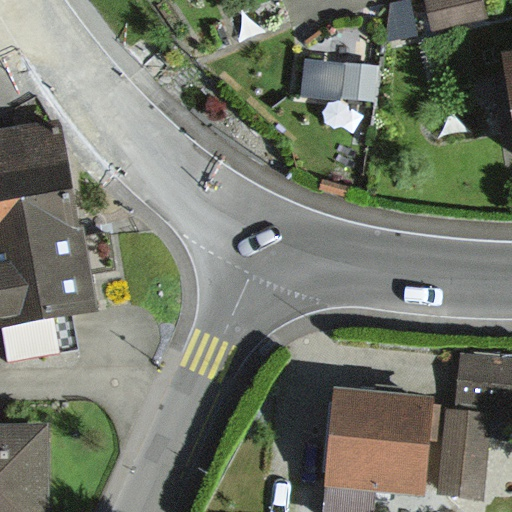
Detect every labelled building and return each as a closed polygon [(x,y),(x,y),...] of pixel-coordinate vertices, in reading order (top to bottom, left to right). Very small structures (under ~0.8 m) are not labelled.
[(418,34),(412,0),(410,0),(393,3),(391,26),(393,39),(418,34)] [(484,0),(424,0),(433,33),(489,19),(484,0)] [(378,67),(308,60),(304,97),(374,104),(378,67)] [(44,134),(0,142),(0,320),(79,304),(44,134)] [(511,381),(511,367),(455,363),(445,485),(480,487),(486,425),(508,426),(511,381)] [(419,401),(335,393),(327,484),(411,491),(419,401)] [(35,511),(33,432),(0,433),(0,511),(35,511)]
